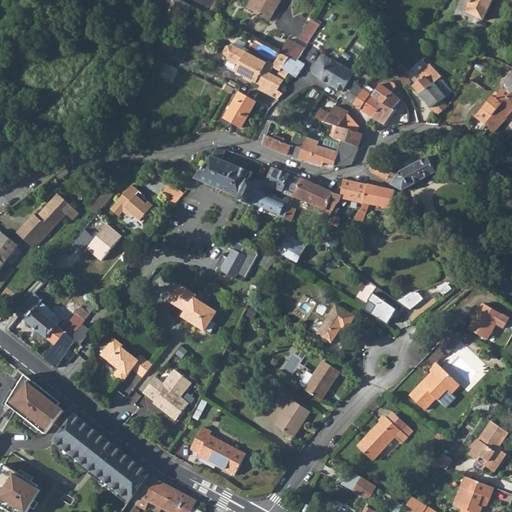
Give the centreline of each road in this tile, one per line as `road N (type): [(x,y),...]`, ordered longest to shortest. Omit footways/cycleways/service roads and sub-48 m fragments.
road 1 (residential): [(97,154),(224,140),(338,176),(361,165),(373,145),(410,130),(470,141),(511,162)]
road 2 (tertiary): [(0,339),(162,465),(249,511)]
road 3 (residential): [(97,154),(146,72),(168,0)]
road 4 (residential): [(268,511),(314,446),(372,385)]
